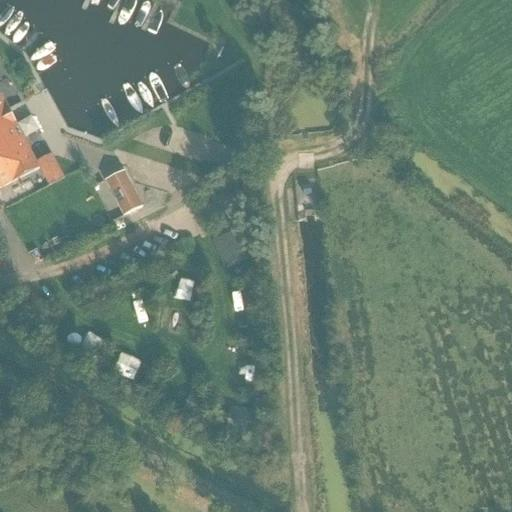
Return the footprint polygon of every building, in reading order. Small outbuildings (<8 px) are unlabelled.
[(0,188),(39,169),(0,93),(0,188)] [(52,155),(36,163),(39,169),(48,187),(64,179),(52,155)] [(141,209),(124,173),(106,182),(124,218),(141,209)] [(259,177),(243,177),(243,205),(259,205),(259,177)] [(251,331),(251,309),(228,309),(228,332),(251,331)]
